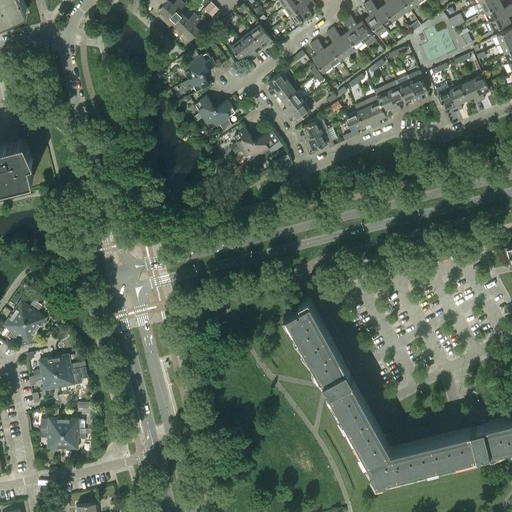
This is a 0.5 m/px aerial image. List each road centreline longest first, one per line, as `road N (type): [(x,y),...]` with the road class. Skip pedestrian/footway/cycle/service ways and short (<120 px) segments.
road 1 (residential): [(511,108),(446,138),(391,135),(305,170),(248,83),(334,8)]
road 2 (tertiary): [(511,174),(129,269)]
road 3 (tertiary): [(134,287),(511,192)]
road 4 (unclassified): [(66,33),(103,209)]
road 5 (tertiary): [(114,283),(155,452)]
road 6 (tertiary): [(173,449),(134,287)]
road 7 (residential): [(445,369),(455,413),(399,427),(387,400),(416,385)]
road 8 (residential): [(34,479),(12,366),(0,357)]
